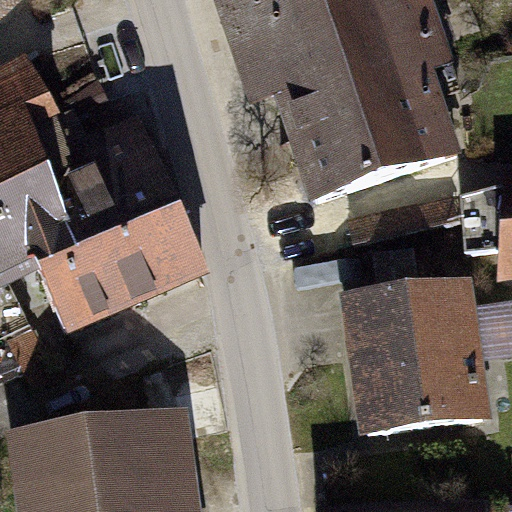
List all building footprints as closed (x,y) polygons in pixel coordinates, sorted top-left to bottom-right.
[(0,0),(0,31),(33,0),(0,0)] [(432,0),(213,0),(249,109),(279,99),(313,205),(466,155),(439,71),(454,66),(432,0)] [(0,387),(53,366),(20,288),(49,278),(75,340),(213,281),(145,118),(77,148),(36,61),(0,76),(0,387)] [(479,278),(342,299),(365,447),(501,426),(479,278)] [(204,511),(191,411),(11,435),(21,511),(204,511)]
